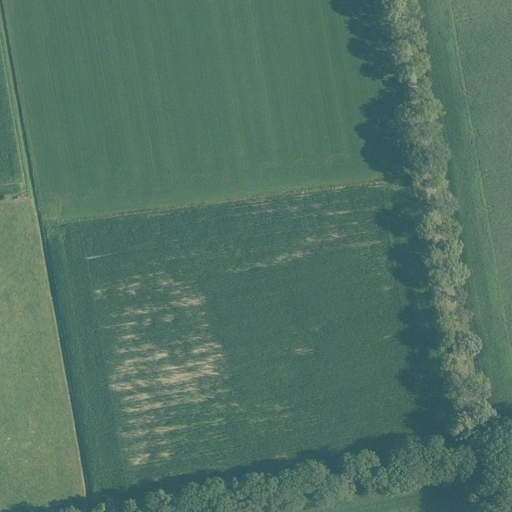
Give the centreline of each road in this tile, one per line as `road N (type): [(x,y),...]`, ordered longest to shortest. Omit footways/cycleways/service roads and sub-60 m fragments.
road 1 (unclassified): [(487,511),(396,0)]
road 2 (track): [(199,511),(477,459)]
